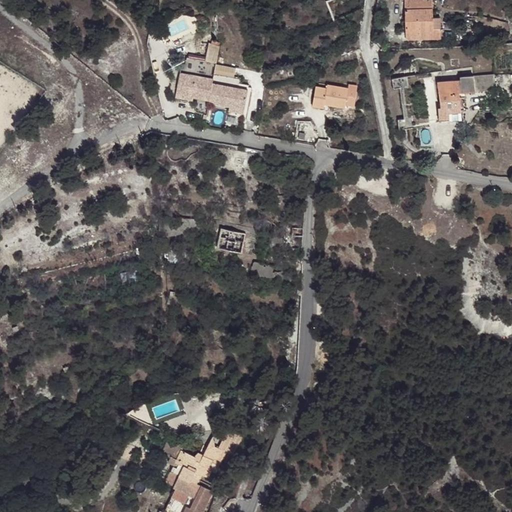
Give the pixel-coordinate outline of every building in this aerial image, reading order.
[(404,0),(404,9),(431,8),(431,0),(404,0)] [(431,8),(404,9),(406,31),(433,30),(432,17),(431,8)] [(433,30),(406,31),(406,38),(440,37),(438,16),(432,17),(433,30)] [(180,64),(175,98),(229,107),(228,112),(243,115),(247,90),(238,88),(239,78),(233,77),(234,69),(215,64),(219,46),(209,43),(205,62),(186,59),(185,65),(180,64)] [(494,77),(439,83),(442,115),(446,115),(447,118),(463,117),(463,113),(466,112),(464,98),(486,96),(485,91),(495,90),(494,77)] [(408,84),(407,79),(395,80),(393,81),(395,90),(396,91),(402,90),(408,90),(408,84)] [(347,98),(356,100),(358,85),(349,84),(349,88),(328,84),(327,88),(316,86),(312,106),(324,108),(325,104),(345,108),(346,104),(347,98)] [(402,133),(412,132),(410,121),(406,121),(401,121),(399,123),(400,132),(402,133)] [(259,225),(221,217),(215,216),(212,222),(213,226),(222,228),(246,233),(242,253),(252,255),(259,225)] [(157,220),(156,236),(198,239),(198,222),(157,220)] [(218,248),(222,228),(213,226),(208,245),(218,248)] [(218,248),(242,253),(246,233),(222,228),(218,248)] [(271,236),(267,252),(284,256),(288,240),(271,236)] [(273,278),(276,265),(253,261),(250,274),(273,278)] [(165,305),(175,306),(176,297),(166,296),(165,305)] [(174,447),(180,450),(183,443),(179,441),(175,445),(174,447)] [(195,462),(194,457),(180,450),(177,457),(170,454),(166,463),(172,466),(174,463),(177,465),(173,473),(167,473),(163,483),(171,487),(170,490),(192,500),(199,487),(195,485),(199,475),(207,479),(211,470),(207,469),(210,464),(217,468),(224,453),(212,447),(203,452),(201,456),(198,463),(195,462)] [(177,457),(180,450),(174,447),(170,454),(177,457)]
